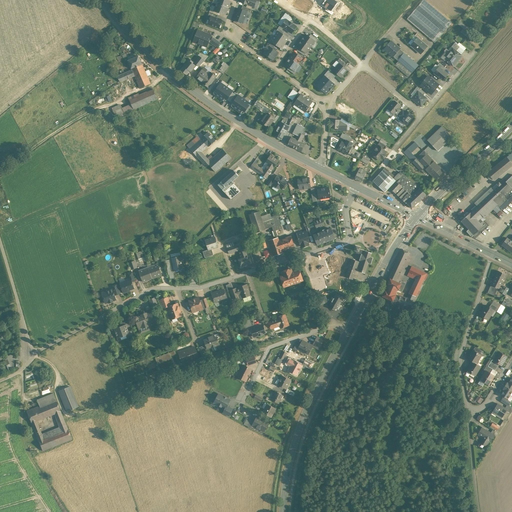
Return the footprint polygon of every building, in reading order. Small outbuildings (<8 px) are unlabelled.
[(226,0),(217,0),(216,4),(228,8),(230,2),(226,0)] [(425,0),(422,0),(407,19),(435,43),(452,23),(425,0)] [(228,8),(216,4),(214,10),(225,15),(228,8)] [(241,9),(238,8),(234,20),(243,23),(247,12),(241,9)] [(216,18),(211,16),(210,19),(207,20),(206,23),(209,24),(219,28),(220,28),(221,25),(220,24),(222,20),(216,18)] [(296,26),(286,19),(281,26),(283,28),(292,33),(296,26)] [(461,22),(459,25),(466,30),(468,27),(461,22)] [(211,35),(198,30),(194,41),(207,46),(211,35)] [(283,34),(278,31),(274,36),(285,43),(288,38),(283,34)] [(318,40),(311,34),(309,37),(314,41),(316,42),(318,40)] [(309,37),(305,35),(301,41),(310,47),(314,41),(309,37)] [(285,43),(274,36),(271,41),(276,44),(281,48),(285,43)] [(221,43),(212,37),(210,43),(217,47),(221,43)] [(420,40),(418,38),(411,46),(420,53),(427,46),(420,40)] [(310,47),(301,41),(297,47),(299,48),(306,53),(310,47)] [(404,53),(391,41),(384,49),(395,58),(397,60),(404,53)] [(466,48),(459,42),(457,45),(460,47),(456,51),(461,55),(466,48)] [(457,45),(454,43),(451,47),(452,48),(456,51),(460,47),(457,45)] [(268,46),(267,46),(265,50),(266,51),(264,53),(272,59),(275,56),(278,53),(275,51),(268,46)] [(456,51),(452,48),(447,54),(444,52),(439,57),(443,61),(445,59),(453,66),(462,56),(461,55),(456,51)] [(303,58),(293,51),(288,57),(298,64),(303,58)] [(418,65),(404,53),(397,60),(412,72),(412,73),(418,65)] [(138,56),(128,60),(132,70),(133,73),(144,68),(142,64),(138,56)] [(199,56),(194,63),(199,66),(204,61),(204,60),(199,56)] [(298,73),(302,67),(298,64),(288,57),(284,64),(289,67),(287,69),(295,75),(297,72),(298,73)] [(397,60),(395,58),(391,63),(408,77),(412,72),(397,60)] [(188,59),(185,63),(186,64),(181,70),(187,74),(190,70),(191,71),(195,66),(192,63),(193,62),(188,59)] [(346,65),(339,59),(337,62),(339,64),(339,63),(344,67),(346,65)] [(344,67),(339,63),(339,64),(335,68),(334,67),(332,70),(340,76),(342,74),(343,75),(347,70),(344,67)] [(223,66),(222,65),(219,70),(223,74),(224,72),(227,69),(223,66)] [(433,74),(443,81),(449,74),(445,70),(439,66),(433,74)] [(204,67),(202,69),(197,75),(195,78),(196,78),(202,83),(208,74),(206,72),(207,70),(204,67)] [(144,68),(133,73),(134,76),(136,80),(140,88),(150,84),(144,68)] [(133,73),(132,70),(117,76),(120,82),(131,78),(134,76),(133,73)] [(335,76),(328,70),(324,75),(324,76),(325,76),(331,81),(335,76)] [(202,83),(208,88),(214,80),(216,76),(210,72),(208,74),(202,83)] [(331,81),(325,76),(324,76),(322,79),(321,79),(318,82),(320,84),(318,87),(326,94),(328,91),(332,87),(332,86),(334,84),(331,81)] [(424,81),(435,89),(439,85),(428,76),(424,81)] [(420,85),(431,94),(435,89),(424,81),(420,85)] [(227,87),(220,82),(219,84),(214,91),(216,93),(215,96),(219,99),(227,87)] [(233,91),(227,87),(219,99),(222,101),(224,98),(227,100),(232,92),(233,91)] [(153,89),(139,95),(138,93),(128,98),(131,104),(133,109),(157,99),(153,89)] [(296,95),(298,93),(293,89),(287,97),(292,100),(296,95)] [(418,91),(411,99),(421,106),(427,99),(423,95),(418,91)] [(295,102),(294,104),(300,108),(306,98),(301,94),(299,97),(295,102)] [(237,110),(244,99),(238,95),(237,96),(232,103),(235,105),(233,108),(237,110)] [(306,98),(300,108),(305,111),(306,111),(309,106),(312,102),(306,98)] [(244,99),(237,110),(240,113),(242,110),(245,112),(250,105),(250,103),(244,99)] [(268,113),(270,109),(257,100),(254,105),(266,114),(267,112),(268,113)] [(394,101),(388,109),(394,114),(398,108),(400,106),(394,101)] [(131,104),(122,107),(122,108),(125,113),(133,109),(131,104)] [(125,113),(122,108),(113,112),(115,117),(125,113)] [(398,108),(394,114),(392,115),(396,118),(398,115),(401,111),(398,108)] [(277,115),(270,109),(268,113),(275,118),(277,115)] [(401,118),(399,119),(406,124),(413,116),(406,111),(401,118)] [(266,114),(260,122),(268,127),(272,122),(275,118),(268,113),(267,112),(266,114)] [(339,120),(332,120),(331,128),(338,128),(338,130),(346,130),(347,125),(345,125),(345,124),(341,122),(340,122),(339,122),(339,120)] [(285,124),(281,122),(274,136),(281,139),(285,132),(286,132),(289,126),(285,124)] [(295,139),(298,141),(301,134),(303,131),(305,127),(297,124),(293,133),(297,135),(295,139)] [(442,126),(427,140),(437,151),(452,137),(442,126)] [(215,141),(208,132),(201,138),(208,146),(208,147),(215,141)] [(294,148),(298,141),(295,139),(291,137),(287,145),(294,148)] [(330,145),(335,147),(339,139),(334,137),(330,145)] [(208,146),(201,138),(189,148),(197,157),(202,152),(208,146)] [(298,141),(294,148),(301,152),(303,147),(305,144),(300,142),(298,141)] [(347,144),(342,141),(337,149),(348,155),(348,153),(350,154),(352,150),(351,149),(352,147),(350,146),(351,143),(350,142),(348,141),(347,144)] [(387,146),(379,141),(377,144),(378,145),(384,150),(387,146)] [(384,150),(378,145),(374,150),(375,152),(373,155),(380,160),(382,157),(383,158),(384,158),(385,156),(384,154),(386,151),(384,150)] [(231,158),(223,149),(209,161),(211,163),(209,165),(215,172),(231,158)] [(411,153),(407,149),(404,152),(410,159),(414,156),(411,153)] [(424,151),(416,158),(419,161),(426,154),(424,151)] [(209,161),(202,152),(197,157),(206,167),(209,165),(211,163),(209,161)] [(438,166),(426,154),(419,161),(416,158),(413,161),(424,173),(427,170),(431,174),(438,166)] [(278,161),(270,155),(265,162),(268,164),(273,168),(274,168),(278,161)] [(507,157),(487,173),(493,180),(511,164),(511,163),(510,161),(507,157)] [(256,165),(253,163),(250,167),(261,175),(264,170),(256,165)] [(264,170),(261,175),(266,178),(273,168),(268,164),(264,170)] [(438,166),(431,174),(435,179),(443,172),(438,166)] [(395,177),(385,167),(383,169),(394,179),(395,177)] [(236,180),(243,174),(237,168),(219,184),(231,197),(242,187),(236,180)] [(360,168),(354,178),(361,182),(366,172),(360,168)] [(383,169),(373,181),(385,192),(389,187),(395,181),(394,179),(383,169)] [(420,188),(400,171),(399,173),(404,179),(405,180),(404,180),(409,184),(416,192),(420,188)] [(404,179),(399,173),(395,177),(394,179),(395,181),(412,196),(412,195),(416,192),(409,184),(404,180),(405,180),(404,179)] [(281,178),(278,175),(276,178),(273,183),(275,184),(274,185),(279,189),(280,188),(282,189),(287,181),(283,179),(284,178),(282,177),(281,178)] [(272,176),(267,183),(271,186),(273,183),(276,178),(272,176)] [(297,179),(299,190),(311,188),(309,177),(302,178),(297,179)] [(499,186),(470,212),(478,221),(483,216),(484,218),(493,209),(497,205),(500,207),(507,200),(504,197),(508,193),(511,189),(511,188),(506,182),(503,179),(499,183),(501,184),(499,186)] [(412,196),(395,181),(389,187),(405,202),(412,196)] [(328,188),(321,189),(317,189),(318,194),(319,199),(319,198),(324,198),(330,197),(328,187),(328,188)] [(416,192),(412,195),(418,202),(426,195),(420,188),(416,192)] [(507,200),(500,207),(502,209),(502,210),(511,200),(511,194),(511,196),(507,200)] [(418,202),(412,195),(412,196),(405,202),(406,202),(412,208),(418,202)] [(497,205),(493,209),(497,213),(502,209),(500,207),(497,205)] [(259,211),(249,214),(255,233),(265,230),(265,228),(262,222),(259,211)] [(470,212),(461,221),(468,229),(478,221),(470,212)] [(271,217),(272,219),(274,225),(276,230),(282,228),(281,225),(279,221),(277,215),(271,217)] [(319,220),(318,217),(316,218),(317,221),(314,222),(315,225),(317,228),(324,225),(322,219),(319,220)] [(272,219),(262,222),(265,228),(274,225),(272,219)] [(468,229),(466,231),(471,237),(483,226),(480,223),(478,221),(468,229)] [(331,228),(314,235),(318,245),(334,238),(331,228)] [(306,231),(302,233),(301,232),(297,234),(300,245),(301,244),(302,247),(306,245),(308,243),(308,242),(310,241),(308,236),(306,231)] [(278,237),(269,240),(268,236),(259,239),(262,249),(267,247),(270,245),(274,256),(283,253),(282,250),(279,240),(278,237)] [(291,236),(279,240),(282,250),(294,246),(291,236)] [(215,237),(205,240),(208,250),(211,249),(218,247),(215,237)] [(511,239),(511,241),(507,238),(501,245),(510,252),(511,249),(511,239)] [(229,254),(239,251),(245,249),(243,242),(235,245),(227,248),(229,254)] [(371,253),(365,251),(360,249),(360,247),(356,245),(354,250),(356,251),(355,253),(356,253),(361,255),(359,260),(362,261),(359,271),(365,273),(368,263),(371,264),(373,258),(370,257),(371,253)] [(208,250),(203,252),(205,258),(213,255),(211,249),(208,250)] [(245,249),(239,251),(241,258),(247,255),(245,249)] [(402,249),(388,278),(390,279),(396,282),(409,255),(410,253),(402,249)] [(192,253),(182,255),(183,260),(185,259),(186,265),(194,263),(192,253)] [(169,258),(170,259),(172,271),(173,271),(185,269),(183,260),(182,255),(169,258)] [(241,258),(238,259),(241,267),(250,264),(247,255),(241,258)] [(409,255),(396,282),(399,283),(400,281),(412,257),(409,255)] [(329,256),(308,262),(310,268),(309,268),(311,274),(318,272),(319,273),(327,271),(327,270),(332,268),(330,262),(329,256)] [(170,259),(165,260),(168,275),(169,275),(170,279),(175,278),(173,271),(172,271),(170,259)] [(352,259),(350,264),(349,263),(347,267),(349,268),(345,277),(352,280),(359,262),(352,259)] [(135,261),(129,263),(131,269),(137,267),(135,261)] [(157,264),(148,268),(152,278),(161,275),(157,264)] [(419,270),(411,266),(409,271),(417,275),(419,270)] [(148,268),(139,271),(142,282),(152,278),(148,268)] [(299,270),(292,272),(291,269),(281,272),(282,276),(280,276),(283,283),(284,287),(303,280),(301,276),(299,270)] [(417,275),(406,298),(413,300),(414,301),(427,273),(419,270),(417,275)] [(506,275),(498,271),(494,279),(496,280),(502,282),(506,275)] [(130,279),(123,281),(123,282),(120,283),(123,293),(129,291),(129,290),(133,288),(131,282),(130,279)] [(396,282),(390,279),(386,287),(382,296),(393,301),(395,295),(398,290),(401,284),(399,283),(396,282)] [(502,282),(496,280),(494,285),(499,288),(502,282)] [(246,284),(239,287),(239,289),(241,294),(243,298),(250,295),(246,284)] [(118,285),(111,287),(112,289),(114,295),(120,293),(118,285)] [(497,289),(490,286),(487,293),(494,296),(497,289)] [(238,295),(236,290),(235,288),(233,289),(230,290),(233,299),(234,299),(239,297),(238,295)] [(112,289),(107,291),(106,293),(102,295),(105,303),(109,302),(109,303),(113,301),(112,301),(116,299),(114,295),(112,289)] [(223,289),(211,293),(212,296),(209,297),(211,303),(208,305),(208,307),(215,304),(214,303),(215,303),(227,298),(223,289)] [(343,299),(335,295),(330,305),(331,305),(330,307),(335,310),(336,308),(337,309),(343,299)] [(406,298),(395,295),(393,301),(391,305),(410,310),(413,300),(406,298)] [(167,297),(160,300),(163,308),(167,307),(170,305),(167,297)] [(199,297),(189,301),(193,312),(203,309),(203,308),(205,308),(202,299),(202,300),(200,300),(199,297)] [(155,298),(149,300),(152,307),(157,305),(155,298)] [(170,305),(167,307),(171,318),(176,317),(177,318),(181,316),(177,303),(170,305)] [(489,307),(486,305),(480,315),(488,320),(493,310),(494,310),(489,307)] [(144,312),(143,312),(143,313),(143,314),(141,315),(141,316),(138,317),(136,316),(134,317),(133,318),(134,320),(136,321),(138,326),(141,325),(142,328),(149,326),(148,323),(154,321),(155,320),(155,319),(155,318),(154,318),(153,318),(151,312),(147,314),(146,313),(145,313),(144,312)] [(285,315),(277,317),(278,319),(272,321),(274,327),(280,325),(281,328),(288,325),(285,315)] [(123,324),(116,326),(116,328),(114,329),(115,332),(117,338),(126,335),(129,334),(128,331),(127,327),(126,324),(123,325),(123,324)] [(263,325),(256,328),(256,326),(250,328),(254,337),(259,335),(259,336),(263,335),(263,334),(266,333),(263,325)] [(214,335),(207,338),(207,339),(205,340),(206,343),(205,344),(206,345),(207,348),(211,347),(216,346),(216,345),(219,344),(217,338),(215,338),(214,335)] [(317,336),(312,346),(319,349),(323,340),(317,336)] [(312,346),(303,341),(300,345),(298,348),(299,348),(308,353),(312,346)] [(206,345),(199,347),(201,354),(209,351),(207,348),(206,345)] [(484,352),(475,346),(473,350),(482,355),(484,352)] [(195,347),(179,353),(182,363),(198,357),(195,347)] [(473,350),(468,359),(473,362),(477,364),(479,361),(478,361),(481,355),(482,355),(473,350)] [(507,357),(499,352),(493,360),(493,361),(499,364),(501,366),(507,357)] [(169,353),(155,358),(157,363),(158,363),(170,359),(171,358),(169,353)] [(295,354),(288,366),(295,370),(302,357),(295,354)] [(254,356),(246,359),(247,362),(248,365),(256,362),(254,356)] [(441,367),(445,360),(441,357),(437,365),(441,367)] [(7,359),(1,363),(5,371),(6,370),(7,371),(10,370),(9,368),(11,367),(7,359)] [(499,364),(493,361),(493,360),(492,359),(488,366),(493,369),(495,370),(499,364)] [(245,366),(243,365),(237,377),(246,381),(251,369),(247,367),(248,365),(247,362),(245,366)] [(477,364),(473,362),(468,369),(471,371),(471,373),(475,375),(481,366),(477,364)] [(488,366),(486,365),(484,370),(486,371),(490,373),(493,369),(488,366)] [(490,373),(486,371),(481,379),(489,384),(494,376),(490,373)] [(290,380),(282,375),(280,380),(278,378),(275,383),(278,384),(286,389),(290,380)] [(47,385),(40,388),(42,395),(50,392),(47,385)] [(511,389),(505,385),(503,389),(504,389),(501,395),(507,399),(510,395),(511,395),(511,389)] [(77,407),(69,386),(58,391),(67,411),(77,407)] [(282,395),(276,391),(272,399),(278,403),(282,395)] [(53,393),(37,400),(39,406),(40,406),(55,399),(53,393)] [(230,400),(219,394),(214,402),(213,404),(217,406),(218,405),(221,407),(222,406),(225,408),(226,408),(227,405),(230,400)] [(510,402),(503,397),(500,401),(508,406),(510,402)] [(55,399),(40,406),(45,418),(54,414),(60,411),(55,399)] [(505,408),(497,403),(492,413),(495,415),(496,413),(502,417),(506,411),(507,409),(505,408)] [(275,408),(267,404),(263,413),(271,417),(273,413),(272,412),(275,408)] [(233,409),(227,405),(226,408),(225,408),(223,413),(229,416),(233,409)] [(39,406),(26,411),(31,423),(36,421),(45,418),(40,406),(39,406)] [(60,411),(54,414),(57,422),(64,420),(60,411)] [(268,422),(257,416),(254,421),(252,425),(256,427),(257,426),(264,430),(268,422)] [(254,421),(247,418),(244,424),(251,428),(252,425),(254,421)] [(64,420),(57,422),(59,427),(60,430),(61,433),(68,430),(64,420)] [(36,421),(31,423),(38,439),(43,437),(41,434),(36,421)] [(43,437),(60,430),(59,427),(41,434),(43,437)] [(491,432),(482,427),(478,434),(484,438),(481,443),(486,446),(489,441),(490,441),(494,435),(491,432)] [(61,433),(60,430),(43,437),(38,439),(42,451),(72,439),(68,430),(61,433)]
